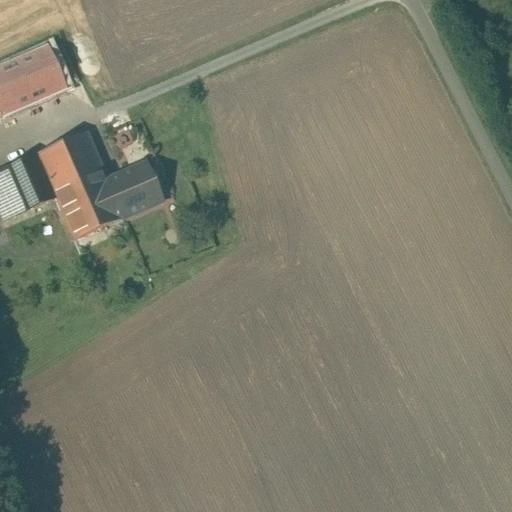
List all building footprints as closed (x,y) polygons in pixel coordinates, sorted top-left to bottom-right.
[(0,69),(0,115),(1,117),(65,89),(48,48),(0,69)] [(85,134),(36,156),(55,198),(100,178),(103,183),(106,182),(85,134)] [(55,198),(36,156),(0,171),(0,213),(4,222),(53,199),(55,198)] [(106,182),(103,183),(121,223),(162,202),(146,165),(106,182)] [(55,198),(53,199),(73,244),(121,223),(103,183),(100,178),(55,198)]
